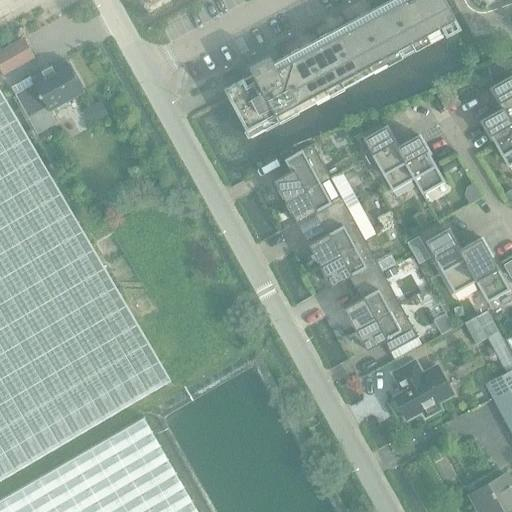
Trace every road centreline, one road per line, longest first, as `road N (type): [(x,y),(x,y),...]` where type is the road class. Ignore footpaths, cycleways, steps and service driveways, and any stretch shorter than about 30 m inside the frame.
road 1 (residential): [(387,511),(144,73)]
road 2 (residential): [(144,73),(287,0)]
road 3 (residential): [(447,120),(511,226)]
